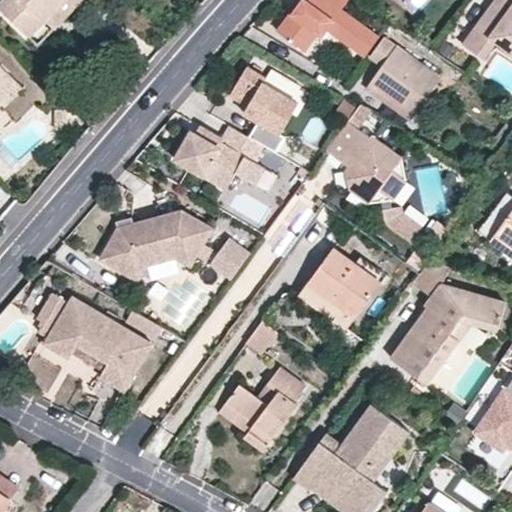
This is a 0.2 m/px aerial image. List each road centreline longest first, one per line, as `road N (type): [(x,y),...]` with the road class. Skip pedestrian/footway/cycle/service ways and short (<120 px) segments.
road 1 (residential): [(0,280),(243,0)]
road 2 (residential): [(0,394),(218,511)]
